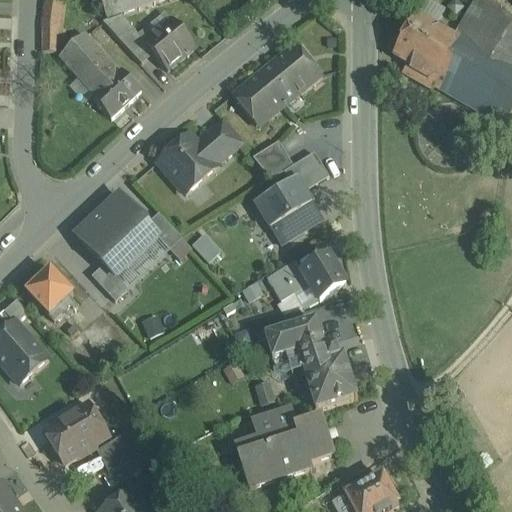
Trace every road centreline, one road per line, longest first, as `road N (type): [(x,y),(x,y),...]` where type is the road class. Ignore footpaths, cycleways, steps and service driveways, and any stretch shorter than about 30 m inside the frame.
road 1 (secondary): [(365,0),(366,209),(376,293),(412,415),(456,511)]
road 2 (residential): [(308,0),(55,212)]
road 3 (residential): [(29,0),(25,161),(55,212)]
road 4 (unknown): [(420,434),(477,383),(511,332)]
